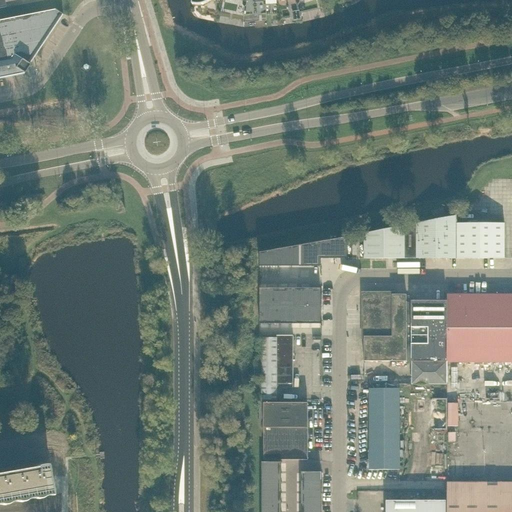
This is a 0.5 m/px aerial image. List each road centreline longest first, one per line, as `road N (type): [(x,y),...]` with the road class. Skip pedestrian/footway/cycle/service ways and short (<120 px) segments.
road 1 (unclassified): [(344,511),(342,276),(511,276)]
road 2 (secondary): [(511,60),(181,130)]
road 3 (secondary): [(184,147),(511,90)]
road 4 (tertiary): [(181,511),(180,329)]
road 5 (unclassified): [(0,96),(37,84),(91,9),(125,0)]
road 6 (tertiary): [(180,329),(186,287),(171,166)]
road 7 (tertiary): [(155,169),(180,329)]
road 8 (secondary): [(0,183),(136,158)]
road 9 (secondary): [(132,138),(0,164)]
road 10 (residential): [(130,0),(144,121)]
road 11 (residential): [(160,117),(130,0)]
